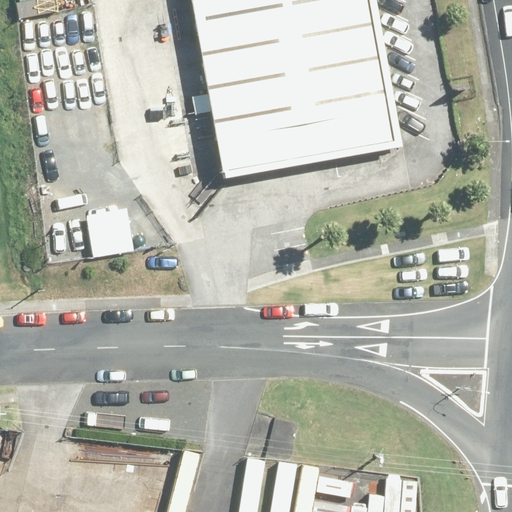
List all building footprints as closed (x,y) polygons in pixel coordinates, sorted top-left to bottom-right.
[(34,0),(16,0),(20,17),(37,14),(34,0)] [(388,158),(362,0),(177,0),(208,188),(388,158)] [(94,6),(75,9),(82,46),(101,43),(94,6)] [(102,68),(86,72),(94,110),(110,106),(102,68)] [(198,451),(181,449),(174,498),(191,500),(198,451)] [(265,458),(247,455),(240,497),(258,500),(265,458)] [(308,511),(310,477),(296,476),(294,511),(308,511)]
